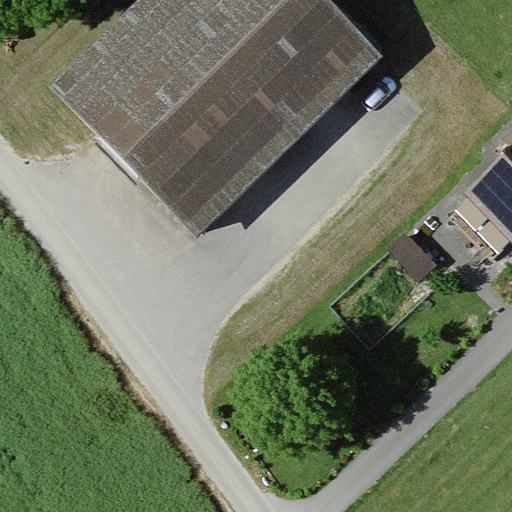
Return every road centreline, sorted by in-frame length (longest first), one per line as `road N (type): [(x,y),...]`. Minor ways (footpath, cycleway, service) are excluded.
road 1 (unclassified): [(0,166),(254,511)]
road 2 (unknown): [(288,511),(442,399),(511,322)]
